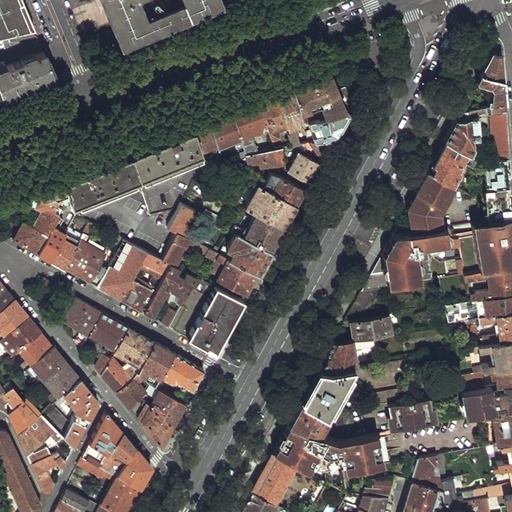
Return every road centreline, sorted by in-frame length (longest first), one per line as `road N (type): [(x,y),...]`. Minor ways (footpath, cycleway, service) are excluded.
road 1 (secondary): [(251,384),(425,65)]
road 2 (primary): [(95,117),(382,0)]
road 3 (residential): [(1,255),(147,447),(194,488)]
road 4 (residential): [(1,255),(40,267),(251,384)]
road 5 (primary): [(307,0),(85,91)]
